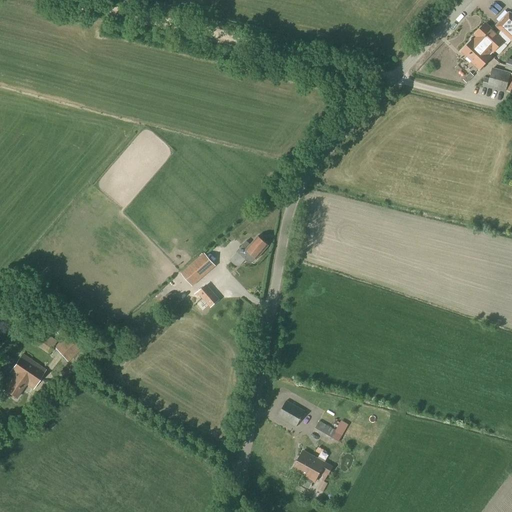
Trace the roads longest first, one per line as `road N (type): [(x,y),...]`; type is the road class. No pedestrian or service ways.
road 1 (unclassified): [(236,511),(295,193),(467,0)]
road 2 (track): [(511,108),(72,0)]
